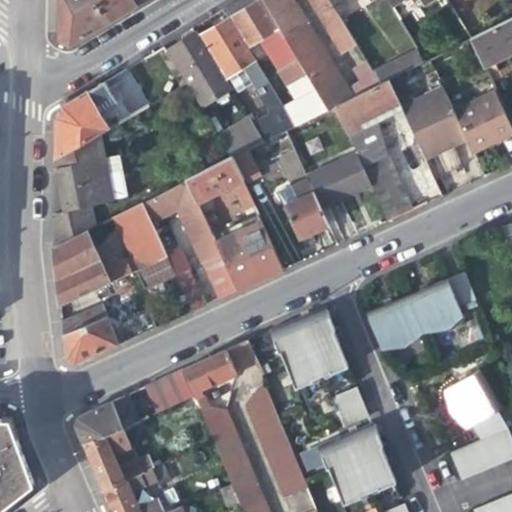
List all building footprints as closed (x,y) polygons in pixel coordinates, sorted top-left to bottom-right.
[(71,44),(137,3),(135,0),(61,0),(61,1),(60,38),(71,44)] [(286,85),(306,73),(261,0),(259,0),(245,9),(233,17),(250,46),(260,41),(286,85)] [(293,0),(261,0),(306,73),(328,109),(335,106),(354,97),(293,0)] [(355,45),(337,13),(329,0),(310,0),(342,53),(355,45)] [(329,0),(337,13),(348,6),(344,0),(329,0)] [(511,18),(472,38),(484,65),(496,59),(508,53),(511,61),(511,18)] [(270,113),(252,123),(262,141),(286,129),(294,126),(282,105),(230,19),(215,28),(203,35),(229,76),(244,68),(270,113)] [(232,90),(218,67),(217,68),(196,33),(181,42),(170,48),(205,106),(232,90)] [(394,79),(423,64),(415,50),(387,64),(394,79)] [(346,74),(359,94),(379,85),(366,63),(346,74)] [(58,130),(57,158),(99,133),(147,105),(125,70),(63,107),(58,118),(58,130)] [(294,98),(282,105),(294,126),(312,117),(328,109),(306,73),(286,85),(294,98)] [(349,137),(377,123),(396,114),(401,111),(400,108),(387,82),(379,85),(359,94),(354,97),(335,106),(349,137)] [(443,87),(400,108),(401,111),(423,156),(424,159),(444,150),(466,139),(467,139),(454,110),(443,87)] [(511,127),(495,90),(454,110),(467,139),(466,139),(472,152),(492,143),(511,133),(511,127)] [(218,134),(233,156),(249,148),(252,147),(262,141),(252,123),(248,117),(218,134)] [(354,148),(364,168),(387,157),(377,123),(349,137),(354,148)] [(62,196),(65,213),(91,207),(128,197),(119,157),(105,159),(99,133),(57,158),(57,169),(56,169),(62,196)] [(260,174),(249,148),(233,156),(231,157),(243,183),(260,174)] [(354,191),(370,184),(364,168),(354,148),(304,170),(305,172),(320,207),(354,191)] [(252,225),(216,240),(221,253),(237,289),(257,280),(282,268),(243,183),(231,157),(188,179),(196,197),(198,202),(234,184),(252,225)] [(412,209),(387,157),(364,168),(370,184),(387,220),(412,209)] [(275,186),(297,236),(312,230),(327,223),(320,207),(305,172),(275,186)] [(179,207),(196,197),(188,179),(148,203),(155,221),(179,207)] [(187,223),(203,261),(221,253),(216,240),(209,227),(205,216),(202,211),(198,202),(196,197),(179,207),(187,223)] [(127,213),(138,241),(160,232),(155,221),(148,203),(127,213)] [(91,207),(65,213),(55,216),(54,247),(87,231),(92,229),(96,227),(91,207)] [(223,208),(213,213),(205,216),(209,227),(227,218),(223,208)] [(511,228),(510,224),(500,228),(511,258),(511,228)] [(87,231),(54,247),(55,262),(57,278),(97,256),(87,231)] [(160,232),(138,241),(146,260),(140,263),(143,268),(169,256),(168,254),(160,232)] [(182,248),(168,254),(169,256),(173,266),(180,263),(187,260),(182,248)] [(237,289),(221,253),(203,261),(219,297),(237,289)] [(105,268),(97,256),(57,278),(58,291),(60,305),(132,272),(127,259),(105,268)] [(146,288),(176,275),(175,271),(173,266),(169,256),(143,268),(138,270),(146,288)] [(182,268),(180,263),(173,266),(175,271),(182,268)] [(189,269),(176,275),(191,310),(204,304),(189,269)] [(463,316),(448,277),(442,280),(426,286),(386,301),(365,309),(380,348),(394,348),(402,340),(411,341),(422,332),(435,331),(442,324),(451,325),(463,316)] [(105,305),(80,315),(84,327),(63,335),(65,347),(66,359),(74,364),(117,344),(111,325),(105,305)] [(329,319),(323,306),(289,321),(268,331),(277,353),(280,352),(295,388),(334,372),(345,367),(341,356),(330,331),(333,330),(329,319)] [(126,319),(111,325),(117,344),(153,327),(151,321),(142,325),(139,314),(126,319)] [(62,323),(63,335),(84,327),(80,315),(62,323)] [(465,346),(479,336),(468,318),(453,328),(465,346)] [(247,340),(227,349),(237,372),(256,364),(257,363),(247,340)] [(193,392),(237,372),(227,349),(207,358),(184,369),(187,375),(193,391),(193,392)] [(442,387),(446,403),(454,408),(454,417),(465,427),(471,423),(481,439),(450,452),(461,478),(511,457),(511,442),(507,429),(496,409),(500,406),(476,366),(442,387)] [(155,408),(193,391),(187,375),(184,369),(146,386),(155,408)] [(243,405),(287,511),(316,511),(317,511),(262,382),(243,405)] [(243,386),(238,388),(241,394),(246,392),(243,386)] [(367,417),(354,387),(329,398),(341,427),(367,417)] [(137,390),(127,394),(78,417),(76,425),(79,432),(84,444),(123,426),(149,414),(137,390)] [(199,406),(208,402),(204,393),(196,397),(199,406)] [(242,507),(244,511),(268,511),(226,412),(200,407),(232,484),(242,507)] [(0,511),(6,511),(33,494),(11,427),(6,420),(0,419),(0,511)] [(325,441),(315,445),(324,470),(327,468),(342,503),(349,501),(381,487),(393,483),(378,448),(382,446),(377,434),(372,421),(358,427),(325,441)] [(114,453),(131,445),(123,426),(84,444),(94,469),(103,490),(153,469),(155,468),(150,455),(139,459),(120,467),(114,453)] [(133,450),(131,445),(114,453),(120,467),(139,459),(136,449),(133,450)] [(162,465),(155,468),(153,469),(157,478),(160,485),(169,481),(162,465)] [(130,489),(157,478),(153,469),(103,490),(112,511),(167,511),(171,511),(167,501),(162,504),(159,497),(137,506),(130,489)] [(232,484),(220,489),(231,511),(242,507),(232,484)] [(163,493),(167,501),(171,511),(179,507),(180,507),(172,489),(163,493)] [(511,511),(511,493),(473,508),(475,511),(511,511)] [(405,511),(402,503),(380,511),(405,511)]
